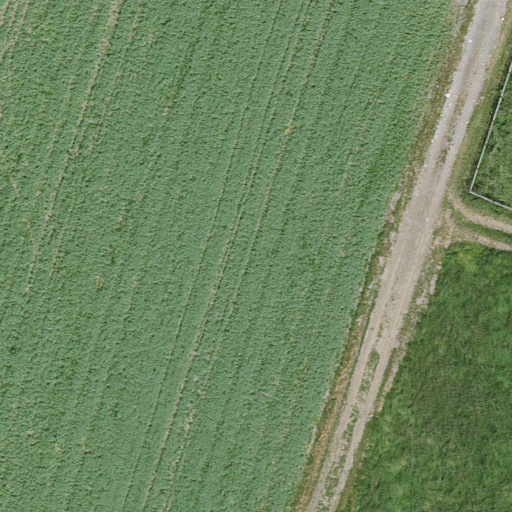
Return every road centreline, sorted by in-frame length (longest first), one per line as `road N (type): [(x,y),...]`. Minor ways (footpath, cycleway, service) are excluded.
road 1 (track): [(423,210),(324,511)]
road 2 (track): [(495,0),(423,210)]
